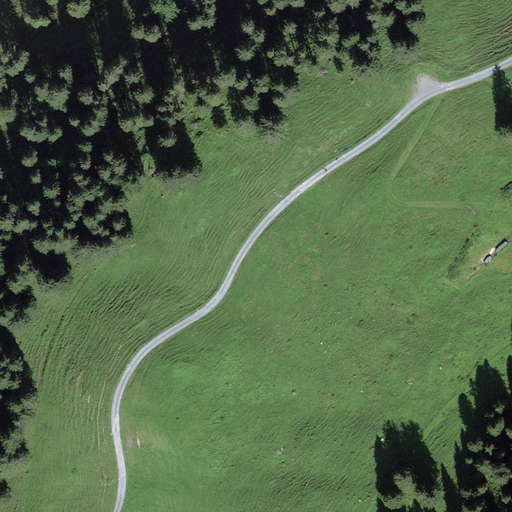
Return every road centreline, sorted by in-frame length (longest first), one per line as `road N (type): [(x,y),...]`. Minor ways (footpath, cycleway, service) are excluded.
road 1 (track): [(511,57),(422,95),(281,202),(207,307),(132,363),(118,395),(122,466),(113,511)]
road 2 (track): [(449,84),(391,193),(419,203),(511,208)]
